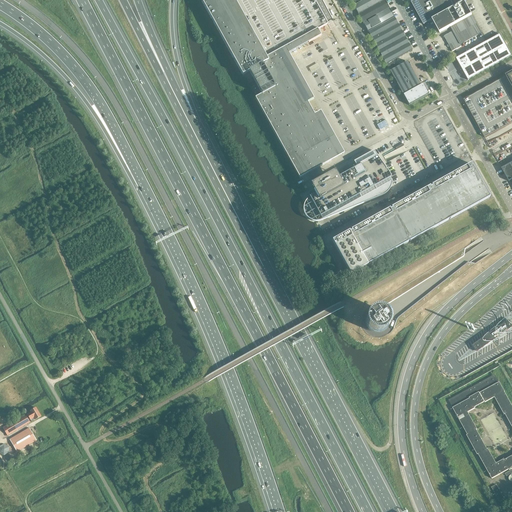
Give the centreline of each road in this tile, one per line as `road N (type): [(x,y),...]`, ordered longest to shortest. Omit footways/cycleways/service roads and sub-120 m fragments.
road 1 (motorway): [(329,511),(98,75),(18,0)]
road 2 (motorway): [(367,511),(98,0)]
road 3 (motorway): [(81,0),(349,511)]
road 4 (unknown): [(0,101),(14,112),(37,163),(77,308),(101,350),(143,390),(104,426),(105,438),(155,424),(178,438),(180,450),(146,477),(159,511)]
road 5 (motorway): [(390,511),(212,161)]
road 6 (motorway): [(141,188),(199,304),(276,511)]
road 7 (motorway): [(511,253),(446,308),(410,365),(400,426),(422,511)]
road 8 (motorway): [(439,511),(415,437),(422,371),(443,331),(511,270)]
road 9 (motorway): [(0,6),(83,81),(141,188)]
road 10 (motorway): [(0,23),(85,100),(141,188)]
road 11 (unclassified): [(449,97),(405,114),(341,0)]
road 12 (motorway): [(212,161),(178,67),(172,0)]
road 13 (unclassified): [(70,422),(0,296)]
road 14 (unclassified): [(449,97),(510,206)]
